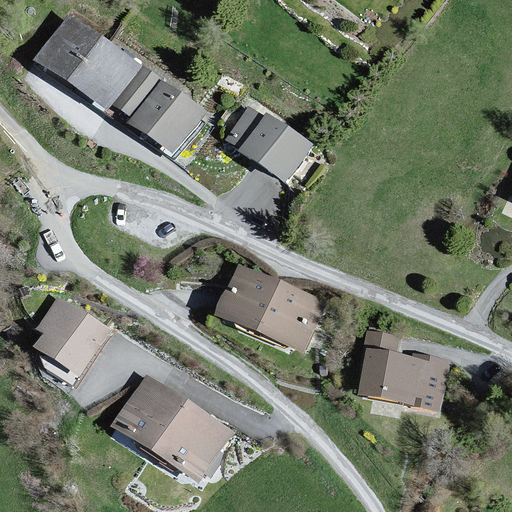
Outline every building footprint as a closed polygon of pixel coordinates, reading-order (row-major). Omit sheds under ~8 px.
[(69,13),(35,65),(171,156),(206,104),(69,13)] [(251,104),(225,142),(286,182),(311,144),(251,104)] [(240,267),(218,321),(307,358),(330,305),(240,267)] [(56,297),(35,332),(48,340),(39,355),(83,382),(113,332),(56,297)] [(403,338),(368,332),(363,357),(369,358),(361,400),(442,415),(452,361),(416,355),(415,358),(400,356),(403,338)] [(237,435),(148,377),(111,432),(203,490),(237,435)]
